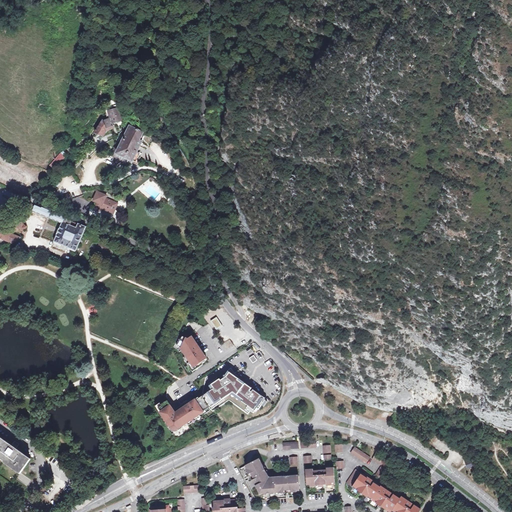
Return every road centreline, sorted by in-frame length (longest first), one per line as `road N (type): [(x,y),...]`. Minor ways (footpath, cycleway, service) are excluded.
road 1 (unclassified): [(240,321),(222,271),(204,143),(211,17),(205,0)]
road 2 (unclassified): [(10,205),(30,199),(201,270),(240,321)]
road 3 (tertiary): [(496,511),(415,448),(319,407)]
road 4 (tertiary): [(316,421),(391,444),(480,511)]
road 5 (tertiary): [(218,443),(81,511)]
road 6 (track): [(90,351),(85,314),(62,278),(37,267),(0,278)]
road 7 (tertiary): [(101,511),(221,449)]
road 8 (track): [(126,473),(90,351)]
